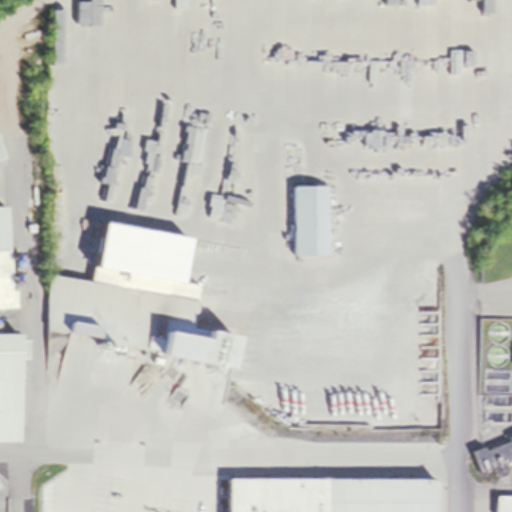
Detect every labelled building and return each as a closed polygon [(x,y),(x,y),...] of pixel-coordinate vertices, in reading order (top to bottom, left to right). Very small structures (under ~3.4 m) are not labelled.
[(108,21),(109,87),(122,87),(122,72),(133,72),(132,21),(108,21)] [(60,60),(72,60),(72,22),(60,22),(60,60)] [(86,61),(97,61),(97,22),(86,22),(86,61)] [(8,51),(38,42),(34,30),(4,39),(8,51)] [(48,103),(58,103),(58,70),(48,70),(48,103)] [(289,186),(289,256),(324,256),(324,186),(289,186)] [(0,441),(16,441),(16,359),(25,359),(25,340),(17,340),(17,333),(0,332),(0,309),(14,310),(14,289),(4,289),(3,207),(0,207),(0,441)] [(186,236),(100,222),(90,281),(52,275),(37,372),(56,375),(63,334),(144,346),(146,332),(188,339),(197,285),(179,282),(186,236)] [(511,459),(511,435),(470,449),(476,471),(511,459)] [(32,502),(34,511),(72,511),(69,492),(50,494),(51,498),(32,502)] [(511,511),(511,495),(493,496),(493,511),(511,511)]
